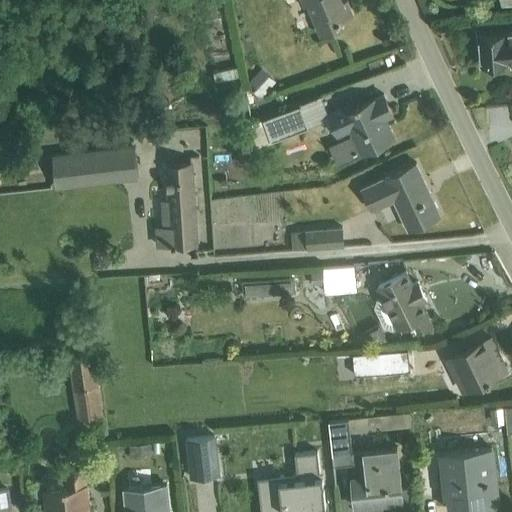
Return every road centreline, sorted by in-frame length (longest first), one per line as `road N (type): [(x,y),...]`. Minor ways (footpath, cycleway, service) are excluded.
road 1 (unknown): [(511,233),(377,249),(178,256),(151,238),(143,196)]
road 2 (residential): [(408,0),(511,219)]
